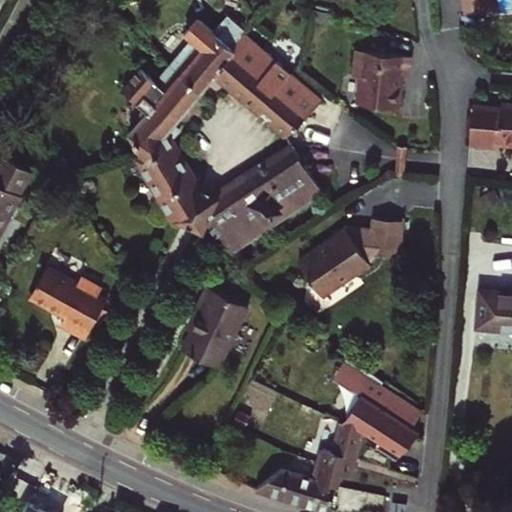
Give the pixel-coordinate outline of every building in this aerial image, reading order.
[(497,27),(495,0),(465,0),(467,29),(497,27)] [(215,74),(217,75),(216,74),(235,51),(231,48),(215,36),(208,45),(201,39),(197,43),(192,40),(171,65),(201,91),(215,74)] [(217,75),(245,99),(258,109),(288,134),(321,102),(241,36),(231,48),(235,51),(216,74),(217,75)] [(424,76),(429,60),(377,44),(370,69),(377,72),(369,97),(408,108),(418,74),(424,76)] [(139,151),(135,157),(166,135),(170,141),(180,129),(173,124),(201,91),(171,65),(156,83),(141,70),(124,91),(151,113),(130,133),(139,151)] [(499,144),(499,140),(511,141),(511,100),(502,100),(502,104),(473,102),(469,141),(499,144)] [(200,229),(216,197),(198,188),(170,141),(166,135),(135,157),(173,220),(175,216),(200,229)] [(224,246),(318,184),(293,146),(216,197),(200,229),(203,231),(206,227),(224,246)] [(399,148),(397,171),(407,172),(409,149),(399,148)] [(0,234),(10,217),(14,217),(20,205),(19,199),(23,193),(20,191),(33,168),(7,154),(0,166),(0,234)] [(324,192),(318,184),(224,246),(232,254),(324,192)] [(349,234),(346,229),(328,241),(327,239),(315,247),(317,249),(299,261),(310,277),(308,281),(313,282),(323,297),(356,275),(358,277),(384,256),(389,252),(403,253),(406,220),(374,218),(373,228),(360,227),(359,235),(349,234)] [(359,235),(360,227),(345,226),(346,229),(349,234),(359,235)] [(61,325),(85,340),(107,301),(99,296),(103,289),(82,277),(78,284),(47,266),(31,297),(65,317),(61,325)] [(206,282),(197,302),(202,304),(197,316),(182,346),(217,362),(247,302),(206,282)] [(511,290),(480,287),(475,320),(478,320),(478,325),(511,327),(511,290)] [(191,314),(197,316),(202,304),(197,302),(191,314)] [(409,425),(421,408),(381,378),(369,398),(341,419),(331,451),(323,448),(313,477),(281,467),(258,487),(330,509),(340,476),(350,479),(365,428),(403,453),(418,430),(409,425)]
